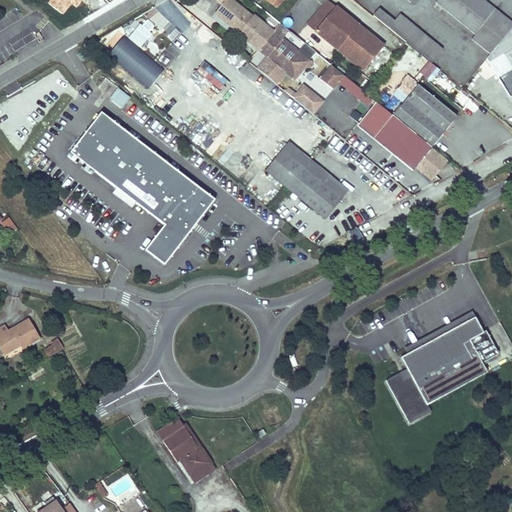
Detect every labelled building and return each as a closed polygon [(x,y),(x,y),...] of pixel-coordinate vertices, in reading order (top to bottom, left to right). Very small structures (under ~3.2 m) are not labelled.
[(216,0),(222,5),(215,14),(235,31),(237,29),(241,32),(239,34),(238,36),(257,51),(273,32),(254,16),(253,18),(231,0),(216,0)] [(470,41),(480,48),(507,20),(482,0),(437,0),(435,3),(475,35),(470,41)] [(316,32),(336,7),(328,1),(307,26),(301,34),(309,41),(332,60),(339,51),(316,32)] [(336,7),(316,32),(339,51),(363,71),(383,46),(336,7)] [(376,9),(371,15),(405,43),(430,63),(441,50),(398,14),(391,22),(376,9)] [(511,24),(507,20),(480,48),(489,56),(486,58),(499,79),(509,96),(511,94),(511,24)] [(289,31),(280,24),(273,32),(257,51),(266,59),(257,70),(276,86),(285,74),(294,81),(305,68),(312,67),(311,62),(309,61),(282,39),(286,34),(289,31)] [(332,67),(327,63),(322,69),(327,73),(332,67)] [(469,64),(456,78),(463,84),(475,69),(469,64)] [(407,97),(392,116),(431,148),(456,117),(417,85),(412,81),(407,88),(402,84),(398,89),(407,97)] [(303,87),(293,99),(297,103),(312,115),(322,103),(303,87)] [(118,88),(109,100),(122,109),(131,98),(118,88)] [(376,135),(392,116),(376,103),(361,122),(376,135)] [(214,198),(100,111),(69,152),(116,187),(113,192),(131,206),(135,202),(164,224),(145,249),(164,264),(214,198)] [(446,161),(431,148),(392,116),(376,135),(415,167),(418,163),(425,169),(421,173),(430,181),(440,169),(446,161)] [(288,143),(282,150),(342,198),(348,190),(288,143)] [(282,150),(266,170),(325,218),(342,198),(282,150)] [(259,178),(266,170),(262,168),(256,176),(259,178)] [(349,210),(345,214),(353,222),(357,219),(349,210)] [(12,224),(9,219),(2,224),(6,229),(12,224)] [(403,382),(400,376),(386,384),(408,423),(429,411),(427,408),(481,378),(475,368),(481,365),(498,356),(485,332),(482,334),(474,319),(401,360),(407,372),(411,378),(403,382)] [(4,326),(0,328),(0,345),(5,354),(21,345),(23,348),(38,339),(27,321),(8,332),(4,326)] [(511,347),(511,346),(500,324),(485,332),(498,356),(511,347)] [(52,346),(44,350),(47,357),(55,352),(56,353),(63,349),(58,340),(51,344),(52,346)] [(487,374),(481,365),(475,368),(481,378),(487,374)] [(411,378),(407,372),(400,376),(403,382),(411,378)] [(410,426),(431,414),(429,411),(408,423),(410,426)] [(184,427),(163,442),(177,463),(180,461),(190,476),(208,464),(208,463),(205,459),(207,457),(202,450),(200,452),(184,427)] [(255,434),(257,438),(265,433),(262,429),(255,434)] [(213,471),(208,464),(190,476),(195,483),(213,471)] [(94,485),(99,492),(104,489),(99,482),(94,485)] [(104,489),(99,492),(103,498),(108,495),(104,489)] [(74,511),(61,493),(33,511),(74,511)]
